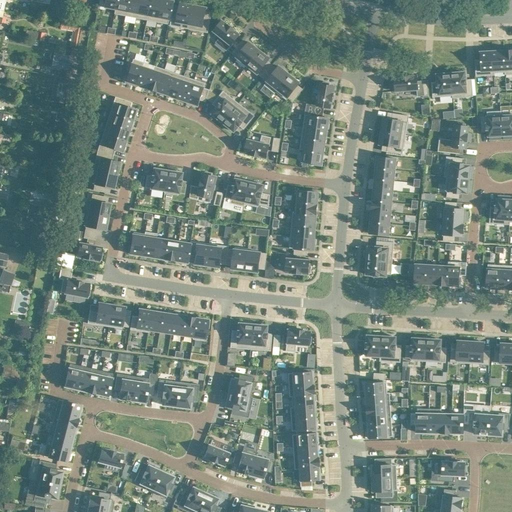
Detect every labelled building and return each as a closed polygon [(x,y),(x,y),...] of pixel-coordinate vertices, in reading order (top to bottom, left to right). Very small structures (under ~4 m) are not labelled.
[(98,0),(97,9),(104,10),(104,7),(114,9),(115,9),(116,0),(98,0)] [(114,9),(113,14),(125,16),(127,0),(116,0),(115,9),(114,9)] [(127,0),(125,16),(135,18),(138,0),(127,0)] [(138,0),(135,18),(146,20),(149,0),(138,0)] [(149,0),(146,20),(157,22),(161,0),(149,0)] [(161,0),(157,22),(167,24),(169,19),(172,2),(172,1),(167,0),(166,0),(161,0)] [(173,9),(170,26),(189,29),(194,5),(186,3),(186,4),(181,3),(180,4),(179,10),(173,9)] [(194,5),(189,29),(208,33),(211,17),(205,15),(206,9),(206,8),(201,7),(201,6),(194,5)] [(214,31),(221,37),(216,42),(226,51),(227,50),(232,54),(239,44),(235,41),(239,35),(239,34),(234,30),(228,25),(222,21),(214,30),(214,31)] [(61,23),(60,28),(75,31),(72,47),(76,48),(81,27),(61,23)] [(25,30),(24,37),(38,39),(39,33),(25,30)] [(239,44),(232,54),(247,66),(260,50),(253,45),(249,42),(248,43),(244,48),(239,44)] [(260,50),(247,66),(262,78),(269,68),(265,65),(269,59),(269,58),(265,55),(266,55),(260,50)] [(481,60),(475,60),(476,76),(494,75),(494,73),(492,51),(491,50),(486,50),(486,52),(481,52),(481,53),(481,60)] [(504,51),(492,51),(494,73),(505,72),(504,51)] [(54,53),(52,60),(68,63),(69,56),(54,53)] [(125,80),(125,81),(126,82),(125,83),(131,85),(131,83),(136,85),(142,67),(144,63),(132,59),(131,64),(125,80)] [(66,71),(68,63),(52,60),(51,67),(66,71)] [(152,70),(146,88),(147,88),(147,89),(156,92),(156,91),(156,92),(164,69),(153,66),(152,70)] [(269,68),(262,78),(267,81),(264,85),(275,94),(276,92),(276,91),(290,74),(284,69),(283,69),(279,66),(279,67),(274,72),(269,68)] [(142,67),(136,85),(146,88),(152,70),(142,67)] [(164,69),(156,92),(167,95),(174,73),(164,69)] [(461,71),(451,72),(452,96),(452,98),(473,96),(472,79),(466,80),(466,79),(465,79),(465,72),(461,72),(461,71)] [(437,82),(431,82),(433,97),(452,96),(451,72),(440,73),(440,74),(437,74),(437,81),(437,82)] [(174,73),(167,95),(177,99),(184,76),(174,73)] [(290,74),(276,91),(276,92),(286,100),(287,98),(292,102),(300,93),(295,89),(299,83),(300,83),(296,79),(290,74)] [(184,76),(177,99),(187,102),(195,80),(184,76)] [(395,83),(393,83),(393,90),(396,90),(396,91),(418,90),(418,89),(417,77),(417,76),(410,76),(401,77),(395,78),(395,79),(395,83)] [(68,93),(70,80),(55,77),(52,90),(68,93)] [(195,80),(187,102),(192,103),(191,105),(196,107),(197,105),(198,105),(200,100),(206,102),(210,90),(204,88),(205,83),(195,80)] [(321,84),(317,106),(318,106),(324,107),(330,108),(332,102),(332,99),(333,93),(334,86),(329,85),(330,83),(323,82),(322,84),(321,84)] [(85,89),(81,89),(79,99),(82,99),(81,105),(85,105),(86,100),(88,88),(89,88),(85,87),(85,89)] [(66,103),(68,93),(52,90),(50,100),(66,103)] [(223,91),(212,104),(216,108),(217,108),(212,114),(215,116),(214,117),(223,124),(239,104),(223,91)] [(115,97),(109,113),(132,120),(133,116),(135,116),(137,111),(135,110),(135,109),(134,109),(130,107),(131,102),(115,97)] [(239,104),(223,124),(231,131),(232,130),(234,132),(239,126),(240,126),(244,129),(252,120),(247,116),(250,112),(239,104)] [(306,106),(305,115),(310,116),(310,115),(322,117),(324,107),(318,106),(317,106),(317,108),(306,106)] [(73,111),(64,109),(61,122),(70,124),(73,111)] [(487,117),(481,117),(482,129),(487,129),(487,130),(488,129),(488,137),(502,136),(501,113),(501,111),(487,112),(487,117)] [(511,112),(501,113),(502,136),(511,135),(511,112)] [(109,113),(106,123),(128,130),(132,120),(109,113)] [(382,123),(381,131),(406,135),(409,116),(392,113),(391,119),(385,118),(384,118),(383,123),(382,123)] [(305,115),(303,126),(327,130),(327,129),(329,129),(329,124),(328,124),(328,118),(327,118),(322,117),(310,115),(310,116),(305,115)] [(106,123),(102,134),(125,141),(128,130),(106,123)] [(439,138),(438,152),(459,154),(460,148),(465,149),(465,148),(466,149),(467,142),(468,133),(468,127),(468,126),(465,126),(466,124),(458,123),(458,125),(456,125),(455,125),(453,140),(439,138)] [(303,126),(301,138),(325,141),(327,130),(303,126)] [(380,139),(379,144),(380,144),(387,145),(386,152),(403,154),(406,135),(381,131),(380,139)] [(102,134),(97,151),(113,155),(115,149),(120,151),(121,151),(122,151),(123,151),(125,146),(123,145),(125,141),(102,134)] [(245,140),(243,147),(246,148),(245,152),(245,153),(251,155),(259,157),(266,158),(266,157),(269,146),(271,137),(262,135),(260,143),(248,140),(248,141),(247,141),(245,140)] [(273,146),(272,151),(278,152),(279,147),(280,143),(280,139),(274,138),(273,142),(273,146)] [(301,138),(300,150),(304,150),(323,153),(325,141),(301,138)] [(304,150),(303,161),(304,162),(313,163),(313,165),(320,166),(320,164),(321,164),(322,164),(323,153),(304,150)] [(97,151),(92,171),(95,171),(117,176),(119,168),(118,168),(119,163),(118,163),(118,162),(112,161),(113,155),(97,151)] [(444,175),(444,177),(446,177),(469,179),(470,165),(463,165),(463,164),(464,159),(446,156),(444,175)] [(377,157),(376,168),(395,170),(396,159),(395,159),(378,157),(377,157)] [(146,175),(144,187),(164,191),(168,169),(157,168),(157,169),(154,169),(152,176),(151,176),(146,175)] [(376,168),(375,179),(394,181),(395,170),(376,168)] [(164,191),(163,193),(178,195),(178,193),(184,194),(186,182),(181,181),(181,180),(180,180),(181,173),(178,172),(178,171),(168,169),(164,191)] [(95,171),(92,183),(94,184),(93,190),(104,193),(106,187),(112,188),(113,188),(114,183),(115,183),(117,176),(95,171)] [(200,189),(197,200),(198,200),(210,203),(217,177),(216,177),(216,176),(212,175),(212,173),(205,172),(205,174),(204,174),(203,174),(202,180),(200,189)] [(48,182),(55,183),(56,175),(50,174),(48,182)] [(446,177),(445,191),(447,191),(447,197),(459,199),(460,193),(460,192),(467,193),(469,179),(446,177)] [(228,185),(225,197),(231,198),(230,203),(244,206),(245,204),(244,204),(250,180),(240,178),(239,180),(236,179),(234,186),(233,186),(228,185)] [(375,179),(374,190),(393,191),(394,181),(375,179)] [(250,180),(244,204),(245,204),(258,207),(259,205),(269,207),(270,195),(262,193),(262,192),(261,192),(263,185),(260,184),(260,183),(250,180)] [(297,190),(296,202),(317,203),(318,192),(317,192),(317,190),(310,189),(310,191),(300,191),(297,190)] [(374,190),(373,200),(392,202),(393,191),(374,190)] [(217,192),(214,205),(220,206),(223,193),(217,192)] [(88,200),(86,213),(108,217),(109,209),(110,204),(109,204),(102,203),(103,197),(92,194),(91,200),(88,200)] [(490,206),(489,223),(510,225),(510,222),(511,200),(497,199),(496,206),(496,207),(490,206)] [(373,201),(372,211),(390,213),(392,202),(373,200),(373,201)] [(296,202),(295,213),(316,215),(317,203),(296,202)] [(446,202),(444,221),(464,222),(465,209),(464,209),(457,209),(457,203),(446,202)] [(45,219),(47,210),(30,207),(28,215),(45,219)] [(372,211),(371,222),(389,224),(390,213),(372,211)] [(86,213),(83,226),(85,226),(84,232),(96,234),(97,229),(105,230),(106,225),(108,217),(86,213)] [(292,213),(291,225),(315,227),(316,215),(295,213),(292,213)] [(46,226),(47,220),(36,217),(35,224),(46,226)] [(444,221),(443,241),(455,241),(455,235),(462,236),(463,236),(463,233),(464,224),(464,222),(444,221)] [(368,227),(368,232),(370,232),(370,233),(371,233),(387,235),(388,235),(389,224),(371,222),(370,227),(368,227)] [(291,225),(290,236),(314,238),(315,227),(291,225)] [(84,232),(83,238),(95,240),(96,234),(84,232)] [(129,245),(128,252),(129,252),(130,252),(129,253),(141,255),(144,234),(133,232),(132,236),(131,245),(129,245)] [(144,234),(141,255),(152,257),(155,238),(156,238),(157,234),(144,232),(144,234)] [(290,236),(290,248),(294,248),(308,250),(312,250),(313,250),(314,245),(316,245),(316,239),(314,239),(314,238),(290,236)] [(155,238),(152,257),(165,259),(168,240),(156,238),(155,238)] [(40,239),(37,253),(43,254),(46,241),(40,239)] [(165,259),(164,259),(174,261),(175,261),(178,242),(168,240),(165,259)] [(189,244),(188,255),(195,256),(194,263),(194,264),(199,265),(207,266),(209,244),(189,241),(189,244)] [(367,250),(366,260),(392,263),(394,242),(377,241),(376,246),(376,247),(369,247),(368,250),(367,250)] [(178,242),(175,261),(176,261),(176,263),(181,264),(181,262),(187,263),(187,262),(188,255),(189,244),(178,242)] [(77,256),(83,258),(92,260),(92,259),(98,261),(99,260),(101,260),(103,253),(100,253),(101,248),(79,243),(79,244),(77,256)] [(209,244),(207,266),(215,267),(220,267),(220,266),(221,260),(227,260),(228,249),(229,246),(209,244)] [(228,249),(227,260),(233,261),(232,268),(232,269),(237,269),(237,270),(245,271),(247,251),(248,251),(248,249),(235,247),(234,249),(228,249)] [(247,251),(245,271),(253,272),(253,271),(258,272),(258,271),(259,264),(265,265),(267,253),(248,251),(247,251)] [(287,264),(286,271),(286,272),(293,273),(301,274),(301,273),(308,274),(308,273),(311,273),(311,266),(309,265),(309,261),(309,260),(287,259),(287,264)] [(366,260),(365,271),(366,271),(366,274),(373,275),(373,276),(379,276),(391,276),(392,263),(366,260)] [(449,266),(448,285),(459,286),(459,285),(459,284),(461,284),(461,277),(459,277),(460,275),(466,276),(467,263),(466,262),(448,261),(448,266),(449,266)] [(415,276),(415,282),(415,283),(416,283),(415,285),(421,285),(421,283),(426,284),(427,265),(416,264),(415,276)] [(485,279),(485,286),(487,286),(487,287),(487,288),(498,288),(499,265),(488,264),(488,270),(487,270),(487,279),(485,279)] [(427,265),(426,284),(437,284),(438,266),(427,265)] [(499,265),(498,288),(509,289),(510,266),(499,265)] [(438,266),(437,284),(437,285),(447,285),(448,285),(449,266),(448,266),(438,266)] [(60,267),(58,279),(62,280),(60,292),(86,297),(86,296),(87,296),(89,296),(90,289),(88,289),(89,285),(89,284),(82,283),(82,282),(74,281),(70,280),(72,269),(60,267)] [(0,278),(0,283),(11,286),(15,276),(3,271),(0,278)] [(11,286),(0,283),(0,291),(9,293),(11,286)] [(17,293),(15,310),(26,311),(28,294),(17,293)] [(89,309),(87,323),(108,327),(112,304),(104,303),(104,304),(99,303),(98,304),(97,311),(89,309)] [(112,304),(108,327),(121,329),(121,326),(128,327),(130,316),(123,315),(124,308),(124,307),(119,306),(119,305),(112,304)] [(132,316),(129,330),(148,333),(148,330),(147,330),(150,311),(150,309),(145,308),(144,310),(139,309),(139,310),(138,316),(132,316)] [(150,311),(147,330),(148,330),(159,332),(162,313),(150,311)] [(162,313),(159,332),(170,333),(173,314),(162,313)] [(173,314),(170,333),(182,335),(185,316),(173,314)] [(185,316),(182,335),(192,337),(193,337),(196,318),(195,318),(185,316)] [(192,337),(192,339),(204,341),(205,338),(206,328),(208,329),(209,321),(207,321),(208,321),(207,321),(208,320),(196,318),(193,337),(192,337)] [(231,330),(230,347),(250,349),(252,323),(242,322),(241,323),(238,323),(237,330),(236,330),(236,331),(231,330)] [(252,323),(250,349),(270,351),(271,334),(266,333),(265,333),(266,326),(262,325),(262,324),(252,323)] [(286,342),(285,351),(294,352),(295,344),(308,345),(308,344),(310,344),(311,337),(309,337),(309,332),(309,331),(302,331),(294,330),(287,330),(286,342)] [(366,343),(366,348),(367,348),(367,356),(380,356),(381,356),(382,335),(371,334),(371,336),(368,335),(367,343),(366,343)] [(380,356),(380,361),(400,362),(401,345),(396,345),(396,344),(395,344),(396,337),(392,337),(392,335),(382,335),(381,356),(380,356)] [(406,345),(405,358),(412,358),(412,361),(425,361),(426,337),(415,337),(415,338),(413,338),(412,345),(411,345),(411,346),(406,345)] [(426,337),(425,361),(446,363),(446,348),(441,347),(440,347),(441,340),(437,339),(437,338),(426,337)] [(451,348),(450,362),(470,363),(471,341),(463,340),(463,341),(458,341),(458,342),(457,348),(451,348)] [(471,341),(470,363),(489,365),(490,350),(484,350),(484,343),(484,342),(479,342),(479,341),(471,341)] [(495,351),(494,362),(511,363),(511,343),(507,343),(507,344),(502,343),(501,344),(501,351),(495,351)] [(190,353),(189,359),(207,362),(207,356),(190,353)] [(22,380),(24,365),(5,362),(2,377),(22,380)] [(69,363),(64,386),(75,389),(80,366),(69,363)] [(80,366),(75,389),(86,391),(91,368),(80,366)] [(91,368),(86,391),(86,392),(96,394),(97,394),(102,371),(91,368)] [(102,371),(97,394),(107,396),(113,373),(102,371)] [(293,373),(287,373),(288,385),(312,383),(313,382),(313,377),(311,377),(311,372),(310,372),(293,373)] [(435,380),(448,381),(448,372),(445,372),(444,376),(435,376),(435,380)] [(116,374),(114,390),(120,391),(119,399),(120,399),(130,400),(132,401),(136,377),(116,374)] [(231,379),(228,392),(250,397),(254,378),(239,374),(238,380),(231,379)] [(136,377),(132,401),(132,402),(139,404),(139,402),(145,403),(146,395),(152,396),(154,384),(148,383),(149,379),(136,377)] [(159,379),(156,397),(163,398),(162,405),(176,407),(179,382),(159,379)] [(179,382),(176,407),(176,409),(183,409),(183,408),(189,408),(190,401),(196,402),(199,384),(179,382)] [(365,384),(364,384),(364,390),(366,390),(366,394),(387,393),(387,392),(387,382),(383,382),(366,383),(365,383),(365,384)] [(312,383),(288,385),(289,397),(291,397),(291,396),(313,395),(312,394),(313,394),(312,384),(312,383)] [(226,393),(224,400),(226,400),(225,406),(232,408),(230,414),(248,418),(252,397),(250,397),(228,392),(228,393),(226,393)] [(387,393),(366,394),(367,405),(390,404),(390,392),(387,392),(387,393)] [(313,395),(291,396),(291,397),(292,407),(292,408),(313,406),(313,401),(315,401),(315,395),(313,395)] [(58,400),(55,411),(78,417),(81,406),(58,400)] [(367,406),(368,415),(368,416),(391,414),(390,404),(367,405),(367,406)] [(292,407),(289,407),(290,420),(314,418),(313,406),(292,408),(292,407)] [(411,413),(411,425),(417,425),(417,432),(429,433),(429,409),(417,408),(417,413),(411,413)] [(429,409),(429,433),(440,433),(440,411),(441,411),(441,409),(429,409)] [(55,411),(52,422),(54,423),(75,428),(78,417),(55,411)] [(440,411),(440,433),(441,433),(451,433),(452,433),(452,414),(452,412),(441,411),(440,411)] [(490,415),(488,435),(502,436),(503,429),(509,429),(510,414),(490,412),(489,415),(490,415)] [(470,413),(469,426),(475,427),(474,434),(480,434),(488,435),(490,415),(489,415),(470,413)] [(391,414),(368,416),(369,427),(392,425),(391,414)] [(452,414),(452,433),(463,433),(464,414),(452,414)] [(0,417),(0,428),(9,430),(10,420),(10,418),(0,417)] [(314,418),(290,420),(291,431),(297,431),(314,430),(315,430),(315,424),(316,424),(316,418),(314,419),(314,418)] [(225,420),(223,426),(235,429),(236,423),(225,420)] [(54,423),(51,434),(54,435),(54,434),(72,439),(75,428),(54,423)] [(369,432),(367,432),(367,437),(369,437),(369,438),(370,438),(387,437),(393,436),(392,425),(369,427),(369,432)] [(297,434),(291,434),(292,446),(316,444),(318,444),(317,438),(316,438),(315,433),(314,433),(297,434)] [(51,445),(51,446),(70,450),(72,439),(54,434),(54,435),(51,445)] [(47,444),(43,456),(67,462),(70,450),(51,446),(51,445),(47,444)] [(316,444),(292,446),(293,458),(317,456),(316,444)] [(205,447),(203,454),(204,454),(203,457),(209,460),(217,463),(223,466),(225,463),(226,463),(229,457),(227,456),(229,453),(222,451),(222,450),(215,447),(214,447),(208,445),(207,448),(205,447)] [(99,451),(97,458),(99,458),(98,462),(105,463),(103,468),(118,472),(123,454),(101,448),(101,452),(99,451)] [(236,451),(233,462),(239,464),(237,471),(238,472),(248,475),(250,475),(255,456),(256,452),(243,448),(242,453),(236,451)] [(250,475),(249,477),(256,479),(257,477),(262,478),(264,471),(270,472),(273,461),(255,456),(250,475)] [(317,456),(293,458),(294,470),(299,469),(318,468),(318,466),(317,457),(317,456)] [(372,470),(372,478),(397,477),(396,464),(392,464),(391,458),(380,459),(380,465),(373,465),(372,465),(372,470)] [(39,460),(35,481),(37,481),(59,485),(60,484),(61,485),(63,478),(61,478),(62,472),(55,470),(57,464),(39,460)] [(438,474),(437,481),(454,481),(454,475),(458,475),(464,476),(465,472),(466,472),(467,465),(465,465),(465,462),(458,462),(450,461),(441,461),(440,474),(438,474)] [(125,464),(120,477),(126,479),(131,466),(125,464)] [(140,469),(134,481),(152,489),(160,471),(161,469),(155,466),(154,468),(148,465),(145,472),(140,469)] [(318,468),(299,469),(300,487),(312,486),(311,480),(318,479),(319,479),(318,474),(320,474),(320,468),(318,468)] [(152,489),(151,491),(164,497),(165,495),(171,498),(176,486),(171,483),(174,477),(160,471),(152,489)] [(397,477),(372,478),(372,486),(373,486),(373,491),(374,491),(381,491),(381,497),(393,497),(393,491),(397,491),(397,477)] [(37,481),(33,500),(48,504),(49,498),(56,499),(59,485),(37,481)] [(180,490),(173,504),(176,505),(177,506),(177,507),(187,511),(196,511),(205,493),(205,491),(199,488),(198,490),(193,487),(190,494),(184,491),(184,492),(180,490)] [(444,489),(442,508),(461,511),(462,509),(463,499),(463,498),(455,497),(456,490),(444,489)] [(88,508),(88,509),(101,511),(111,511),(114,501),(109,500),(110,494),(99,492),(97,498),(90,496),(90,497),(88,508)] [(205,493),(196,511),(218,511),(221,508),(215,505),(218,499),(205,493)]
